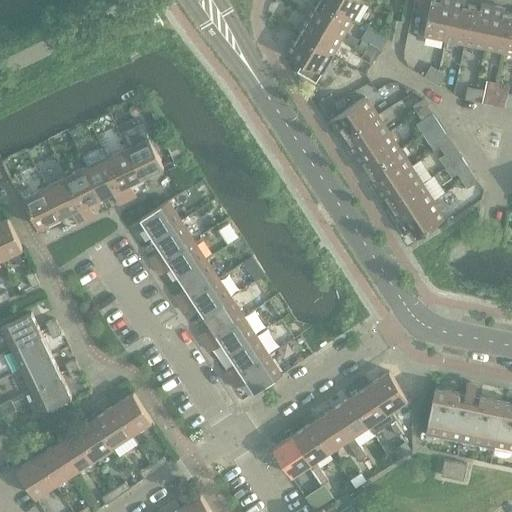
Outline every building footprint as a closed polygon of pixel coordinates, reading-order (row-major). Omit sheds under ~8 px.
[(313,5),(307,16),(342,37),(352,19),(319,0),(316,7),(313,5)] [(319,0),(352,19),(363,0),(319,0)] [(431,0),(424,35),(445,39),(453,0),(431,0)] [(459,0),(453,0),(445,39),(465,43),(473,6),(465,4),(465,1),(459,0)] [(473,6),(465,43),(485,47),(493,7),(481,5),(481,8),(473,6)] [(493,7),(485,47),(505,51),(511,17),(511,14),(505,13),(505,10),(493,7)] [(303,28),(299,35),(332,54),(342,37),(307,16),(301,27),(303,28)] [(332,54),(299,35),(295,42),(292,40),(286,52),(304,63),(303,64),(303,66),(302,67),(303,69),(303,71),(304,72),(305,74),(307,75),(317,81),(332,54)] [(364,39),(359,47),(366,50),(370,43),(364,39)] [(370,43),(366,50),(377,57),(381,49),(370,43)] [(377,57),(366,50),(361,58),(372,64),(377,57)] [(425,77),(432,81),(439,70),(431,66),(425,77)] [(439,70),(432,81),(440,86),(446,74),(439,70)] [(465,99),(474,101),(477,88),(468,86),(465,99)] [(477,88),(474,101),(482,103),(485,90),(477,88)] [(320,102),(324,109),(335,102),(330,95),(320,102)] [(341,129),(346,136),(377,115),(366,97),(331,120),(339,131),(341,129)] [(413,106),(418,113),(429,106),(424,99),(413,106)] [(335,102),(324,109),(329,116),(340,109),(335,102)] [(429,106),(418,113),(423,120),(434,113),(429,106)] [(377,115),(346,136),(350,143),(348,144),(354,155),(388,132),(377,115)] [(146,130),(140,117),(133,120),(139,133),(146,130)] [(388,132),(354,155),(361,165),(364,163),(368,170),(400,149),(388,132)] [(436,140),(440,147),(451,140),(446,133),(436,140)] [(150,137),(128,148),(142,178),(164,167),(150,137)] [(451,140),(440,147),(445,155),(456,148),(451,140)] [(128,148),(107,158),(128,201),(136,197),(130,184),(142,178),(128,148)] [(400,149),(368,170),(373,177),(370,179),(377,189),(411,167),(400,149)] [(107,158),(87,167),(101,198),(113,192),(119,205),(128,201),(107,158)] [(87,167),(66,177),(87,220),(95,216),(89,203),(101,198),(87,167)] [(411,167),(377,189),(383,199),(386,197),(390,204),(422,184),(411,167)] [(458,174),(463,181),(473,174),(469,167),(458,174)] [(22,174),(14,177),(21,190),(28,187),(22,174)] [(473,174),(463,181),(467,189),(478,182),(473,174)] [(66,177),(46,187),(60,217),(72,212),(78,225),(87,220),(66,177)] [(422,184),(390,204),(395,211),(392,213),(399,223),(433,201),(422,184)] [(60,217),(46,187),(24,198),(38,228),(60,217)] [(185,190),(175,196),(179,203),(189,197),(185,190)] [(140,219),(153,239),(181,221),(168,201),(140,219)] [(433,201),(399,223),(406,233),(408,232),(413,239),(445,219),(433,201)] [(8,218),(0,222),(0,256),(1,259),(23,249),(8,218)] [(181,221),(153,239),(161,250),(149,258),(154,266),(194,240),(181,221)] [(194,240),(154,266),(159,274),(171,266),(178,277),(206,259),(194,240)] [(206,259),(178,277),(186,288),(174,296),(179,304),(219,278),(206,259)] [(26,275),(32,288),(40,284),(33,271),(26,275)] [(219,278),(179,304),(184,312),(196,304),(204,316),(232,297),(219,278)] [(7,291),(0,294),(0,303),(10,298),(7,291)] [(232,297),(204,316),(211,327),(199,335),(204,343),(244,317),(232,297)] [(2,327),(12,348),(42,334),(32,312),(2,327)] [(244,317),(204,343),(210,351),(222,343),(229,354),(257,336),(244,317)] [(46,322),(49,330),(59,326),(56,320),(53,319),(46,322)] [(59,326),(49,330),(53,338),(61,335),(62,331),(59,326)] [(42,334),(12,348),(22,369),(52,355),(42,334)] [(257,336),(229,354),(236,365),(224,373),(229,381),(269,355),(257,336)] [(52,355),(22,369),(32,390),(62,375),(52,355)] [(269,355),(229,381),(235,389),(247,381),(255,393),(282,375),(269,355)] [(65,364),(69,372),(79,367),(76,361),(73,360),(65,364)] [(79,367),(69,372),(73,379),(80,376),(82,372),(79,367)] [(390,371),(370,385),(388,413),(392,410),(408,399),(390,371)] [(62,375),(32,390),(42,411),(72,397),(62,375)] [(351,397),(369,425),(374,433),(390,423),(391,425),(398,420),(392,410),(388,413),(370,385),(351,397)] [(460,393),(435,388),(427,427),(511,444),(511,403),(480,397),(479,402),(459,398),(460,393)] [(134,393),(114,406),(132,434),(152,421),(134,393)] [(351,397),(331,410),(350,438),(353,435),(369,425),(351,397)] [(114,406),(95,418),(113,446),(132,434),(114,406)] [(331,410),(312,422),(331,450),(346,440),(353,450),(360,445),(353,435),(350,438),(331,410)] [(95,418),(76,431),(94,459),(113,446),(95,418)] [(397,435),(405,430),(398,420),(391,425),(397,435)] [(312,422),(293,435),(312,463),(315,460),(331,450),(312,422)] [(76,431),(57,443),(75,471),(94,459),(76,431)] [(312,463),(293,435),(273,448),(292,476),(308,465),(315,475),(322,470),(315,460),(312,463)] [(57,443),(37,456),(56,484),(75,471),(57,443)] [(407,444),(398,451),(402,457),(412,451),(407,444)] [(359,460),(367,456),(360,445),(353,450),(359,460)] [(56,484),(37,456),(17,469),(36,497),(56,484)] [(164,456),(152,464),(157,471),(168,463),(164,456)] [(441,475),(450,477),(453,461),(445,459),(441,475)] [(453,461),(450,477),(456,479),(459,462),(453,461)] [(459,462),(456,479),(464,480),(467,464),(459,462)] [(157,471),(152,464),(140,472),(145,479),(157,471)] [(321,485),(329,481),(322,470),(315,475),(321,485)] [(126,481),(114,489),(118,496),(130,488),(126,481)] [(118,496),(114,489),(102,497),(107,504),(118,496)] [(212,511),(201,495),(181,508),(183,511),(212,511)]
